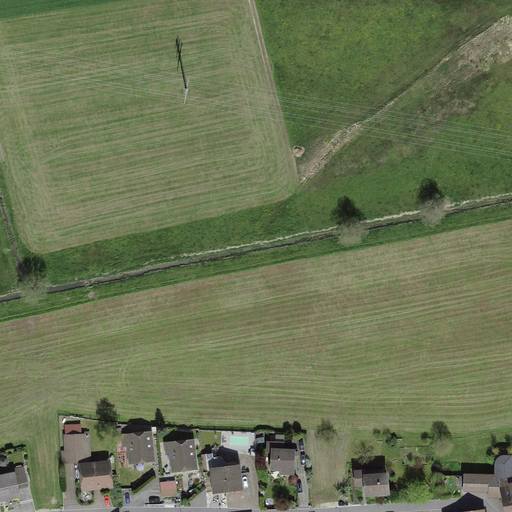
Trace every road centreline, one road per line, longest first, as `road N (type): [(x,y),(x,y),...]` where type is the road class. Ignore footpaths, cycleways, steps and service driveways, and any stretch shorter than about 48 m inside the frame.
road 1 (residential): [(305,511),(459,501),(493,511)]
road 2 (residential): [(116,511),(239,511)]
